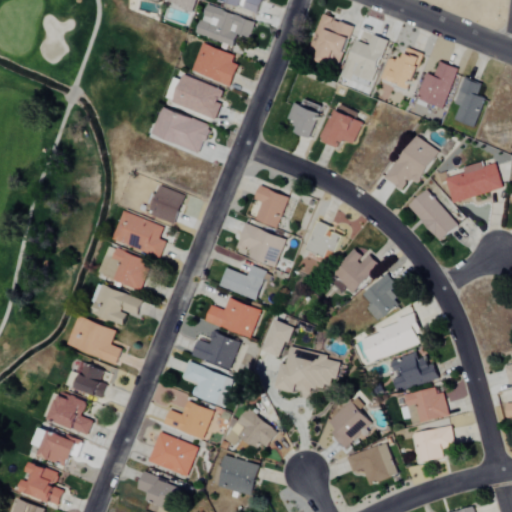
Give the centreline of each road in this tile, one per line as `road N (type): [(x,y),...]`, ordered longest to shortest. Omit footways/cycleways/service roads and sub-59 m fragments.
road 1 (residential): [(95,511),(269,94),(298,0)]
road 2 (residential): [(509,511),(473,369),(442,287),(401,236),(345,190),(245,147)]
road 3 (residential): [(511,52),(385,0)]
road 4 (residential): [(385,511),(511,469)]
